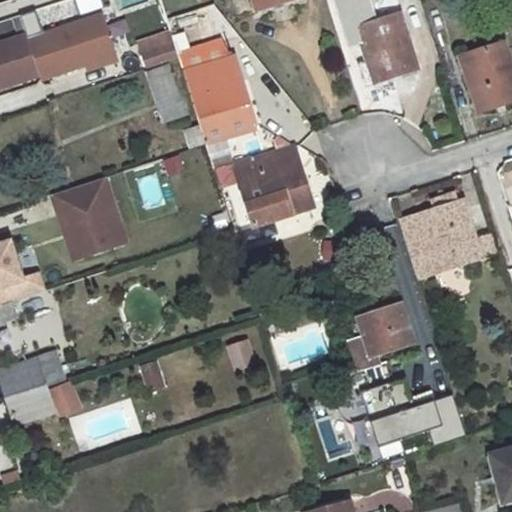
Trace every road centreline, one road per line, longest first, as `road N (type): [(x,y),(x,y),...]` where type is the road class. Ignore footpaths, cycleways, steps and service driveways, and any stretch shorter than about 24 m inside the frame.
road 1 (residential): [(348,185),(511,135)]
road 2 (unknown): [(0,109),(136,66)]
road 3 (unknown): [(348,185),(309,61)]
